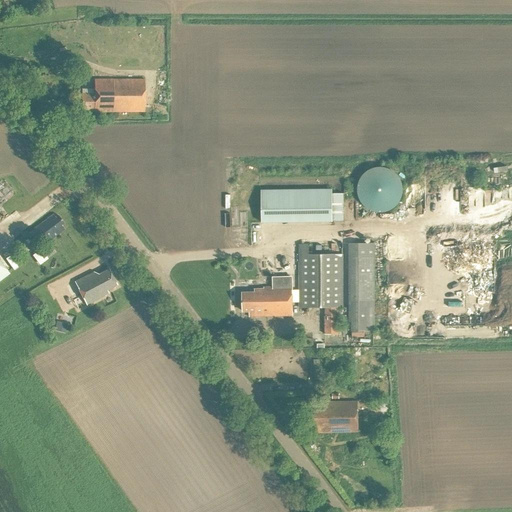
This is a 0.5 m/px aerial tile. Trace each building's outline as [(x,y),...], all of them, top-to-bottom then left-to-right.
[(93,80),(93,95),(80,95),(80,111),(92,111),(92,113),(143,113),(142,80),(93,80)] [(358,186),(358,190),(358,193),(358,196),(360,199),(361,202),(363,205),(366,207),(368,209),(371,211),(374,212),(378,213),(381,213),(384,213),(388,212),(391,211),(394,209),(396,207),(398,204),(400,202),(402,199),(403,196),(403,192),(404,189),(403,186),(402,182),(401,179),(399,176),(397,174),(394,172),(391,170),(388,168),(385,168),(382,167),(378,167),(375,168),(372,169),(369,170),(366,172),(364,174),(362,177),(360,180),(359,183),(358,186)] [(332,190),(262,191),(262,223),(333,222),(332,192),(332,190)] [(61,226),(64,224),(59,217),(57,219),(54,215),(28,234),(33,240),(37,237),(44,246),(65,231),(61,226)] [(263,246),(263,234),(252,234),(252,246),(263,246)] [(338,240),(309,241),(309,244),(298,245),(299,308),(323,307),(323,335),(337,335),(337,307),(342,307),(341,243),(338,243),(338,240)] [(375,244),(349,244),(349,323),(351,323),(351,333),(375,333),(375,244)] [(0,262),(0,279),(8,274),(0,262)] [(106,290),(116,284),(108,269),(98,274),(94,272),(74,282),(86,305),(104,296),(103,293),(107,291),(106,290)] [(292,316),(291,287),(291,278),(273,278),(274,287),(263,288),(263,290),(254,291),(254,294),(242,294),(243,312),(249,312),(249,317),(292,316)] [(320,409),(308,409),(308,428),(317,428),(317,434),(357,433),(357,403),(326,403),(326,405),(320,405),(320,409)]
